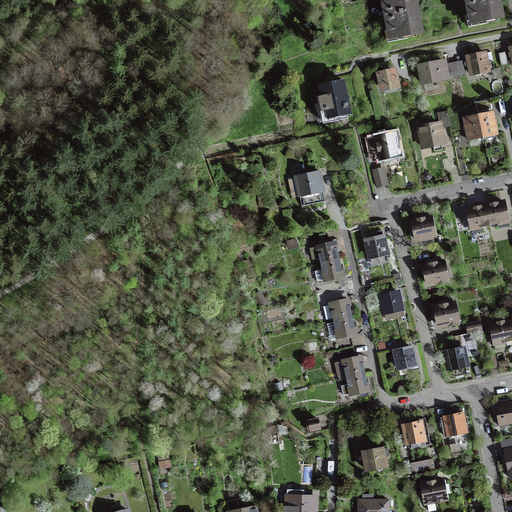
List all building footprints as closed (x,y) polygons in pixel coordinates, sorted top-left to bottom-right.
[(422,32),(415,0),(382,0),(390,38),(422,32)] [(503,16),(499,0),(466,0),(471,23),(503,16)] [(505,52),(499,53),(501,65),(508,64),(505,52)] [(489,71),(485,53),(468,56),(469,62),(466,62),(467,66),(470,66),(472,75),(489,71)] [(448,78),(444,61),(419,66),(422,83),(448,78)] [(462,61),(456,62),(459,76),(465,74),(462,61)] [(456,62),(449,64),(452,77),(459,76),(456,62)] [(398,84),(395,71),(379,74),(382,88),(398,84)] [(351,114),(343,80),(320,85),(323,96),(317,97),(318,103),(315,104),(317,112),(326,110),(328,119),(351,114)] [(489,100),(476,103),(477,110),(490,107),(489,100)] [(447,111),(440,113),(442,122),(443,126),(450,125),(447,111)] [(478,115),(483,137),(496,134),(495,125),(492,113),(478,115)] [(457,114),(449,115),(452,130),(460,128),(457,114)] [(483,137),(478,115),(465,118),(467,132),(469,139),(483,137)] [(444,143),(440,123),(419,127),(423,147),(434,145),(435,151),(442,149),(441,144),(444,143)] [(380,158),(399,154),(401,154),(399,142),(397,143),(395,135),(395,134),(376,138),(369,140),(371,153),(379,152),(380,158)] [(387,185),(382,168),(374,170),(378,187),(387,185)] [(304,205),(325,201),(319,171),(295,176),(300,196),(302,196),(304,205)] [(260,191),(264,206),(271,204),(267,187),(263,188),(264,190),(260,191)] [(368,223),(363,200),(350,203),(354,226),(368,223)] [(486,206),(490,224),(508,221),(504,202),(498,203),(497,202),(494,203),(493,200),(491,200),(489,200),(490,205),(486,206)] [(490,224),(486,206),(481,207),(481,206),(480,202),(478,203),(476,203),(477,206),(474,207),(474,208),(467,210),(471,228),(490,224)] [(434,236),(431,217),(424,218),(423,214),(416,215),(417,220),(412,221),(416,240),(419,239),(421,246),(434,243),(433,236),(434,236)] [(387,253),(382,230),(365,234),(370,257),(387,253)] [(299,250),(297,241),(286,244),(289,253),(299,250)] [(322,263),(338,259),(335,243),(311,249),(313,259),(320,257),(322,263)] [(448,282),(443,261),(437,263),(436,258),(428,260),(429,264),(424,265),(428,284),(436,282),(437,284),(448,282)] [(338,259),(322,263),(323,269),(315,271),(318,281),(342,275),(338,259)] [(400,299),(398,292),(381,295),(385,312),(396,310),(397,312),(404,311),(401,299),(400,299)] [(335,320),(351,316),(348,301),(347,300),(331,303),(331,304),(323,306),(326,319),(334,317),(335,320)] [(459,323),(454,303),(448,304),(447,300),(439,301),(440,306),(434,307),(439,325),(447,323),(448,326),(459,323)] [(351,316),(335,320),(338,336),(351,333),(355,332),(351,316)] [(511,339),(511,335),(509,320),(504,321),(504,320),(497,322),(497,323),(491,324),(494,340),(495,343),(511,339)] [(480,322),(466,324),(468,333),(473,332),(482,330),(480,322)] [(468,333),(461,335),(464,347),(465,356),(477,354),(473,332),(468,333)] [(413,355),(412,347),(395,351),(399,368),(413,365),(411,356),(413,355)] [(464,347),(446,350),(450,369),(452,369),(454,376),(467,374),(465,366),(467,366),(465,356),(464,347)] [(494,355),(488,356),(490,368),(496,366),(494,355)] [(347,377),(364,374),(360,357),(336,362),(339,376),(347,375),(347,377)] [(364,374),(347,377),(348,384),(341,385),(343,395),(350,394),(368,390),(365,373),(364,374)] [(511,402),(510,403),(509,400),(501,401),(501,405),(497,406),(501,427),(509,425),(509,422),(511,421),(511,402)] [(445,417),(441,418),(442,423),(443,423),(444,426),(442,426),(444,436),(448,435),(452,452),(461,450),(460,445),(467,443),(465,432),(466,432),(462,413),(445,416),(445,417)] [(317,419),(306,421),(308,430),(319,428),(317,419)] [(422,421),(403,425),(407,444),(411,443),(411,447),(430,444),(425,419),(422,420),(422,421)] [(263,427),(264,437),(271,435),(270,432),(277,431),(276,426),(269,427),(269,425),(263,427)] [(383,448),(363,452),(366,470),(376,468),(378,471),(383,470),(384,467),(386,466),(384,456),(388,456),(387,448),(383,449),(383,448)] [(158,456),(160,469),(171,467),(170,460),(164,461),(163,455),(158,456)] [(432,459),(411,463),(413,473),(434,468),(432,459)] [(443,485),(442,480),(435,481),(434,476),(422,479),(423,483),(422,483),(425,502),(426,502),(428,511),(436,509),(434,502),(446,500),(445,493),(449,492),(448,484),(443,485)] [(286,496),(285,511),(315,511),(316,499),(316,497),(315,497),(304,497),(304,489),(287,489),(287,496),(286,496)] [(257,511),(256,505),(239,508),(237,498),(227,500),(229,510),(229,511),(228,511),(257,511)] [(471,511),(485,508),(483,498),(469,501),(471,511)] [(358,511),(388,511),(388,500),(359,500),(358,511)]
